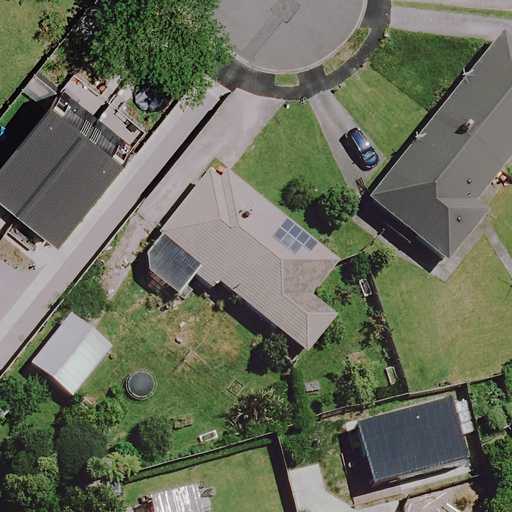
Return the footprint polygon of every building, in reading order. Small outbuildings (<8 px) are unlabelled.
[(511,59),(494,45),(456,93),(404,159),(397,153),(355,206),(441,273),(481,221),(469,211),(511,156),(511,59)] [(0,173),(0,206),(42,246),(153,129),(95,74),(0,173)] [(330,270),(207,177),(132,276),(172,306),(192,279),(300,361),(328,325),(303,306),(330,270)] [(108,352),(65,319),(24,372),(66,405),(108,352)] [(389,459),(399,511),(418,511),(434,509),(423,452),(389,459)] [(502,511),(511,511),(511,499),(500,503),(502,511)]
